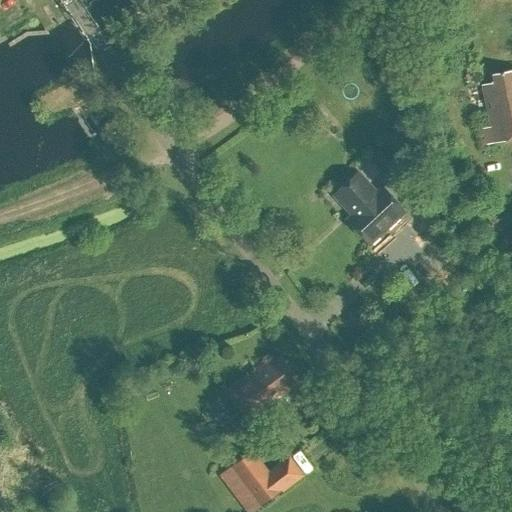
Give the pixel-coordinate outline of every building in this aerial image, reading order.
[(511,70),(492,75),(493,82),(480,84),(489,127),(482,129),(485,145),(493,144),(511,139),(511,70)] [(426,190),(397,158),(381,173),(410,205),(426,190)] [(351,216),(345,221),(368,246),(404,212),(382,187),(376,193),(357,173),(332,195),(351,216)] [(263,363),(226,390),(248,420),(298,383),(280,358),(266,368),(263,363)] [(250,453),(231,467),(260,506),(279,492),(250,453)]
